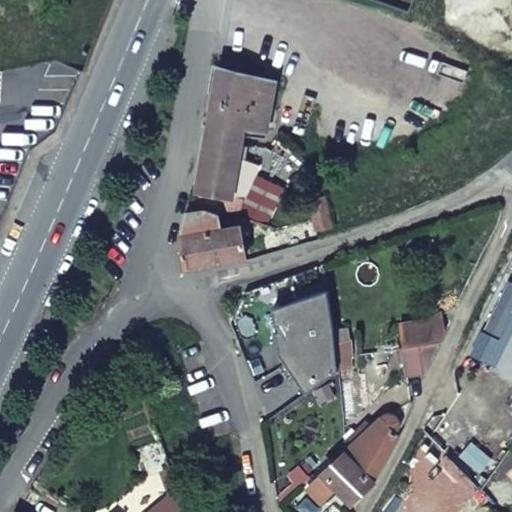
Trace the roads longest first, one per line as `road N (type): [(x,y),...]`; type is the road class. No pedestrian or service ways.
road 1 (secondary): [(0,344),(153,0)]
road 2 (residential): [(362,511),(511,211)]
road 3 (residential): [(201,281),(291,262),(456,202),(511,165)]
road 4 (residential): [(142,283),(174,192),(205,0)]
road 5 (residential): [(0,498),(142,283)]
road 6 (residential): [(201,281),(241,398),(267,511)]
